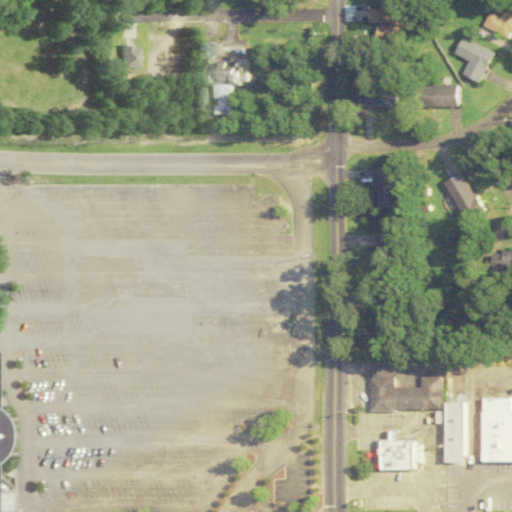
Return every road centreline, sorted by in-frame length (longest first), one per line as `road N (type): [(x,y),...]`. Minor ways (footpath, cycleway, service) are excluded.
road 1 (residential): [(337,148),(331,511)]
road 2 (residential): [(337,148),(225,166),(0,160)]
road 3 (residential): [(339,14),(149,15)]
road 4 (residential): [(511,104),(446,140),(337,148)]
road 5 (residential): [(478,129),(511,192),(505,113)]
road 6 (residential): [(338,0),(337,148)]
